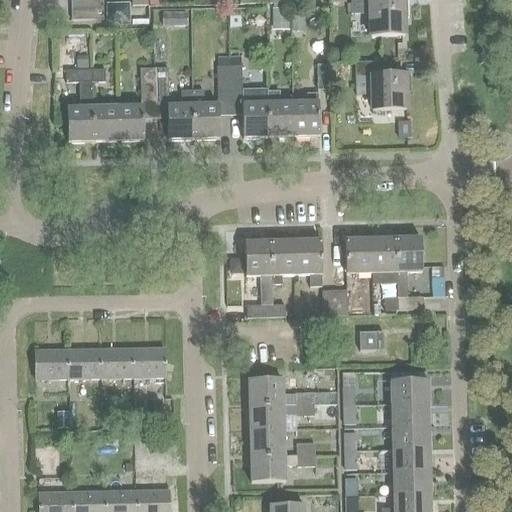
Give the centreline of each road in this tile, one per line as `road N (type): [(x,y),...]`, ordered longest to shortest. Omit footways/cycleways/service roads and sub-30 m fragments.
road 1 (residential): [(12,511),(12,313),(29,304),(192,304)]
road 2 (residential): [(461,511),(453,177)]
road 3 (residential): [(453,177),(329,181),(189,206)]
road 4 (residential): [(9,216),(5,189),(26,0)]
road 5 (residential): [(198,511),(192,304)]
road 6 (residential): [(189,206),(56,238),(25,233),(9,216)]
road 7 (residential): [(453,177),(436,0)]
